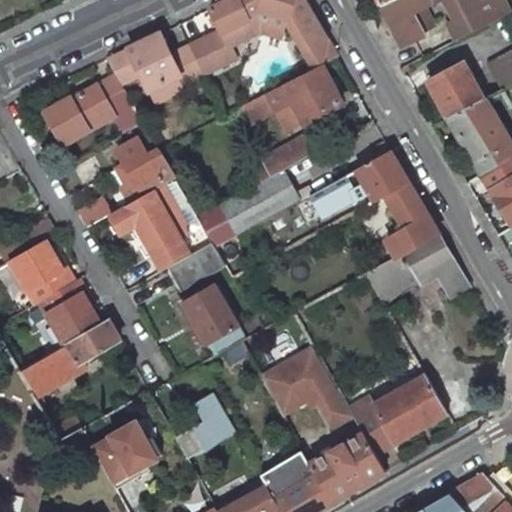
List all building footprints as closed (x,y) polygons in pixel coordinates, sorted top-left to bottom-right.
[(253,26),(249,16),(262,10),(291,16),(308,8),(303,0),(228,0),(211,9),(215,16),(218,23),(221,30),(189,46),(202,74),(236,58),(229,46),(250,36),(253,26)] [(393,0),(383,5),(403,45),(424,34),(420,28),(432,21),(426,9),(443,0),(393,0)] [(449,24),(456,39),(504,15),(497,0),(495,0),(488,4),(486,0),(445,0),(457,20),(449,24)] [(337,57),(308,8),(291,16),(286,19),(315,68),(322,64),(337,57)] [(143,74),(151,90),(182,75),(186,83),(202,74),(189,46),(170,55),(160,33),(107,59),(116,74),(121,84),(143,74)] [(511,50),(487,64),(501,90),(511,83),(511,50)] [(343,104),(322,64),(315,68),(284,84),(271,91),(268,92),(279,114),(295,105),(305,124),(343,104)] [(429,81),(450,117),(483,99),(462,65),(429,81)] [(139,115),(126,92),(121,84),(116,74),(98,84),(115,115),(121,125),(126,122),(139,115)] [(98,84),(43,115),(60,146),(115,115),(98,84)] [(450,117),(483,174),(511,157),(511,145),(484,98),(483,99),(450,117)] [(305,136),(263,159),(273,175),(284,170),(314,152),(305,136)] [(138,137),(117,149),(126,164),(115,170),(125,187),(136,181),(144,195),(163,184),(176,177),(160,149),(149,155),(138,137)] [(376,143),(350,157),(356,169),(382,155),(376,143)] [(382,155),(356,169),(371,191),(364,195),(369,204),(385,196),(410,183),(390,150),(382,155)] [(511,157),(483,174),(482,175),(491,190),(511,176),(511,157)] [(273,175),(220,204),(237,234),(301,200),(284,170),(273,175)] [(511,176),(491,190),(511,224),(511,176)] [(410,183),(385,196),(415,246),(439,233),(410,183)] [(136,228),(162,270),(168,267),(191,253),(181,236),(190,231),(163,184),(144,195),(112,213),(110,214),(123,236),(136,228)] [(103,198),(80,212),(88,226),(110,214),(112,213),(103,198)] [(50,218),(0,247),(0,251),(6,262),(9,261),(46,240),(58,233),(50,218)] [(415,246),(366,273),(382,300),(435,268),(451,296),(469,284),(439,233),(415,246)] [(57,259),(46,240),(9,261),(33,304),(39,301),(74,281),(61,257),(57,259)] [(191,253),(168,267),(180,290),(225,264),(215,246),(212,242),(191,253)] [(63,345),(100,324),(89,304),(92,302),(79,279),(77,280),(74,281),(39,301),(63,345)] [(215,286),(185,302),(215,355),(242,341),(245,339),(215,286)] [(63,345),(48,353),(21,368),(36,394),(85,367),(82,361),(119,340),(108,320),(100,324),(63,345)] [(320,403),(333,426),(353,415),(349,407),(314,347),(262,376),(263,379),(282,414),(285,413),(308,399),(316,395),(320,403)] [(396,443),(448,413),(426,374),(415,381),(377,403),(372,395),(349,407),(353,415),(354,416),(364,433),(370,443),(376,454),(396,443)] [(174,433),(185,457),(231,436),(211,393),(188,403),(197,423),(174,433)] [(308,399),(312,407),(320,403),(316,395),(308,399)] [(152,437),(142,419),(137,422),(147,440),(152,437)] [(157,458),(162,455),(152,437),(147,440),(137,422),(111,436),(112,438),(93,448),(116,490),(142,475),(139,470),(143,467),(148,465),(158,459),(157,458)] [(364,433),(309,464),(310,465),(332,502),(387,473),(376,454),(370,443),(364,433)] [(314,511),(332,502),(310,465),(309,464),(303,452),(261,475),(267,485),(266,485),(280,511),(314,511)] [(142,475),(150,470),(148,465),(143,467),(139,470),(142,475)] [(511,511),(511,508),(480,475),(451,492),(468,511),(511,511)] [(218,511),(280,511),(266,485),(218,511)] [(468,511),(451,492),(415,511),(468,511)]
